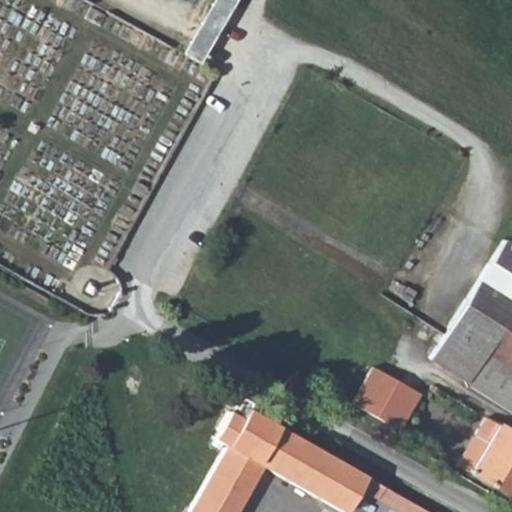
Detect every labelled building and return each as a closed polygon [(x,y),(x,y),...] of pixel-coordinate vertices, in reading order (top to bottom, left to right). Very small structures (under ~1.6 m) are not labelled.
[(199,59),(231,0),(208,0),(181,50),(199,59)] [(470,292),(477,296),(504,245),(502,244),(470,292)] [(444,362),(511,406),(511,249),(504,245),(477,296),(454,337),(447,350),(444,362)] [(429,352),(444,362),(447,350),(454,337),(477,296),(470,292),(429,352)] [(346,399),(394,427),(400,415),(376,402),(377,398),(386,382),(364,370),(346,399)] [(386,382),(377,398),(376,402),(400,415),(411,396),(386,382)] [(224,442),(260,463),(338,507),(343,510),(356,489),(395,511),(427,511),(245,406),(238,418),(224,442)] [(224,442),(238,418),(225,410),(211,435),(224,442)] [(511,434),(479,415),(450,463),(502,494),(511,476),(511,434)] [(184,511),(231,511),(260,463),(224,442),(184,511)]
